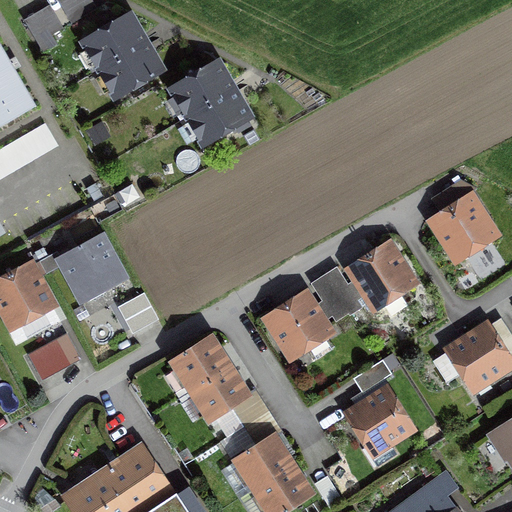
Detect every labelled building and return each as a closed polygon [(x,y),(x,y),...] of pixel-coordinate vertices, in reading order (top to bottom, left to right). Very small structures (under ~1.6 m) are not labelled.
[(90,0),(61,0),(59,1),(72,22),(95,8),(90,0)] [(50,6),(25,20),(37,41),(62,27),(50,6)] [(92,73),(144,43),(129,17),(86,42),(89,48),(81,53),(92,73)] [(144,43),(92,73),(104,94),(112,89),(115,95),(160,69),(144,43)] [(0,45),(0,127),(36,107),(0,45)] [(188,115),(232,90),(218,65),(174,89),(177,95),(168,100),(177,116),(186,111),(188,115)] [(232,90),(188,115),(192,121),(183,125),(192,141),(201,136),(204,141),(233,125),(238,133),(252,125),(232,90)] [(46,124),(13,143),(25,164),(58,144),(46,124)] [(1,149),(0,149),(0,178),(14,170),(1,149)] [(472,198),(434,222),(456,257),(461,254),(467,257),(476,251),(476,245),(494,234),(472,198)] [(102,239),(62,260),(82,297),(87,294),(89,299),(105,291),(102,286),(121,276),(102,239)] [(412,281),(389,246),(352,271),(374,306),(379,303),(384,306),(394,300),(394,293),(412,281)] [(46,273),(40,262),(0,283),(0,303),(12,325),(17,322),(22,326),(32,320),(32,314),(51,303),(37,277),(46,273)] [(306,295),(268,320),(291,355),(294,353),(300,356),(311,349),(317,359),(332,349),(323,335),(329,331),(306,295)] [(125,321),(132,334),(158,320),(145,296),(133,303),(138,314),(125,321)] [(511,365),(486,327),(437,357),(436,364),(448,382),(460,374),(465,383),(473,383),(482,376),(487,380),(511,365)] [(67,335),(54,341),(67,365),(80,359),(67,335)] [(212,338),(173,362),(191,390),(229,366),(212,338)] [(383,360),(353,378),(362,392),(392,374),(383,360)] [(229,366),(191,390),(209,418),(247,394),(229,366)] [(386,391),(350,414),(362,432),(359,438),(377,466),(397,453),(389,442),(410,429),(386,391)] [(511,422),(496,433),(511,458),(511,422)] [(274,436),(236,460),(254,488),(293,464),(274,436)] [(141,452),(72,497),(81,511),(185,511),(175,503),(171,497),(171,496),(141,452)] [(293,464),(254,488),(269,511),(280,511),(311,493),(293,464)] [(451,511),(441,498),(458,486),(447,472),(430,484),(391,511),(451,511)]
